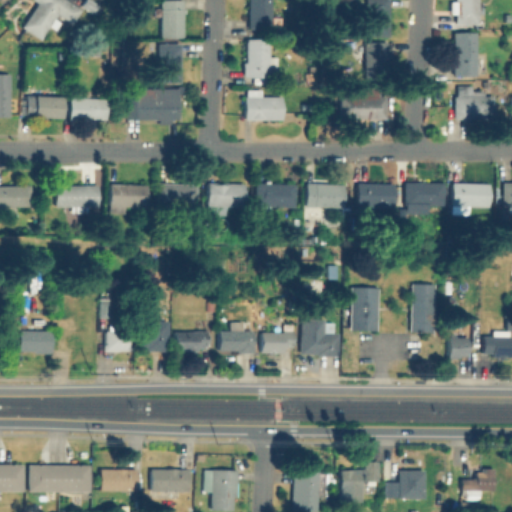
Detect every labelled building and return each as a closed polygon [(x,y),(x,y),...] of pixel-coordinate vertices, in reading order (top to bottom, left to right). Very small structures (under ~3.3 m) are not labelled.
[(66,0),(80,9),(70,24),(56,14),(39,39),(21,26),(37,3),(33,0),(66,0)] [(182,0),(182,37),(160,37),(160,0),(182,0)] [(270,0),(270,28),(247,28),(247,0),(270,0)] [(388,0),(388,36),(366,36),(365,0),(388,0)] [(476,0),(477,23),(453,23),(453,0),(476,0)] [(474,31),(475,74),(453,74),(452,32),(474,31)] [(276,56),(276,71),(268,71),(268,76),(242,76),(242,62),(246,62),(246,39),(269,39),(269,56),(276,56)] [(179,43),(179,82),(157,82),(157,43),(179,43)] [(385,43),(386,79),(363,79),(363,43),(385,43)] [(0,73),(8,73),(7,116),(0,115),(0,73)] [(491,96),(491,117),(454,116),(455,86),(480,86),(480,96),(491,96)] [(177,88),(178,119),(171,119),(171,124),(158,124),(157,118),(125,118),(125,89),(177,88)] [(383,94),(384,118),(339,118),(338,96),(355,96),(355,88),(375,88),(375,94),(383,94)] [(281,96),(281,119),(244,119),(244,95),(246,95),(246,89),(260,89),(261,96),(281,96)] [(62,97),(61,117),(23,115),(24,95),(62,97)] [(106,99),(105,118),(90,117),(90,121),(67,119),(68,96),(106,99)] [(424,176),(424,181),(441,182),(441,204),(426,204),(426,213),(402,212),(403,182),(411,182),(411,176),(424,176)] [(243,183),(243,206),(224,206),(224,213),(206,213),(207,182),(243,183)] [(342,184),(340,208),(321,206),(321,216),(303,215),(305,182),(342,184)] [(486,182),(486,206),(451,206),(451,182),(486,182)] [(511,182),(511,205),(501,205),(501,182),(511,182)] [(145,184),(145,206),(124,206),(124,213),(108,212),(109,183),(145,184)] [(293,184),(292,205),(269,205),(269,214),(254,214),(255,183),(293,184)] [(392,184),(391,207),(371,206),(370,213),(354,213),(355,183),(392,184)] [(96,184),(97,205),(54,205),(54,185),(96,184)] [(194,184),(194,208),(156,208),(155,184),(194,184)] [(0,185),(30,185),(30,206),(0,206),(0,185)] [(78,271),(78,258),(91,258),(91,271),(78,271)] [(215,270),(216,259),(224,259),(224,270),(215,270)] [(338,263),(338,280),(324,280),(324,262),(338,263)] [(218,293),(218,278),(233,279),(233,293),(218,293)] [(406,283),(430,283),(429,331),(405,331),(406,283)] [(346,286),(374,286),(372,330),(345,329),(346,286)] [(96,319),(96,302),(109,302),(109,319),(96,319)] [(511,317),(511,337),(511,356),(491,356),(491,352),(481,352),(482,335),(506,336),(507,317),(511,317)] [(167,321),(166,350),(143,349),(143,345),(136,345),(137,320),(167,321)] [(247,322),(247,330),(252,330),(251,351),(237,351),(237,349),(218,349),(217,329),(228,329),(228,322),(247,322)] [(51,330),(50,353),(33,352),(33,350),(18,350),(18,329),(51,330)] [(205,329),(206,346),(196,346),(197,350),(173,350),(173,330),(205,329)] [(293,330),(293,347),(283,347),(283,352),(259,350),(259,331),(282,332),(282,329),(293,330)] [(130,331),(129,350),(104,349),(105,331),(130,331)] [(338,333),(337,355),(316,355),(316,353),(299,353),(299,331),(338,333)] [(466,337),(466,355),(458,355),(458,358),(446,357),(447,337),(466,337)] [(375,460),(375,481),(363,481),(363,460),(375,460)] [(86,463),(86,489),(26,489),(26,463),(86,463)] [(0,464),(21,464),(21,488),(0,487),(0,464)] [(231,508),(212,507),(213,487),(203,487),(203,466),(233,467),(231,508)] [(493,467),(492,489),(479,488),(478,494),(465,494),(465,489),(459,488),(459,477),(474,478),(474,471),(480,471),(480,467),(493,467)] [(136,468),(136,489),(97,489),(97,468),(136,468)] [(187,468),(187,490),(180,490),(179,497),(149,497),(149,468),(187,468)] [(354,468),(354,472),(360,472),(361,486),(366,486),(366,500),(339,501),(338,469),(354,468)] [(422,496),(397,497),(397,468),(422,468),(422,496)] [(324,482),(323,492),(316,491),(315,511),(290,509),(292,469),(317,470),(317,481),(324,482)] [(396,480),(396,496),(395,496),(395,498),(382,498),(382,480),(396,480)] [(467,502),(467,511),(459,511),(459,502),(467,502)]
